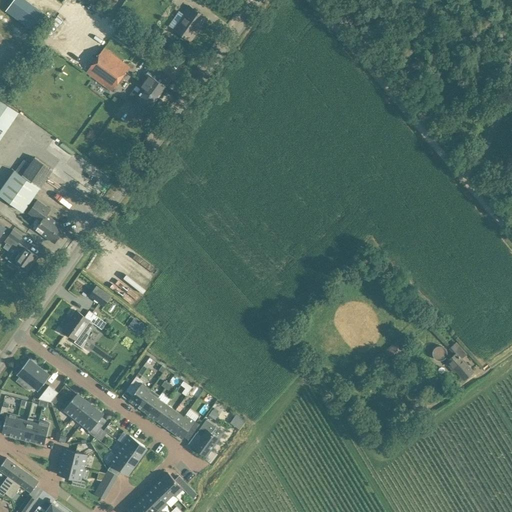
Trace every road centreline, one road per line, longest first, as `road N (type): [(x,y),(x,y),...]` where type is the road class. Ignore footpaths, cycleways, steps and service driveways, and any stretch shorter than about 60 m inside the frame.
road 1 (tertiary): [(19,335),(258,0)]
road 2 (unclassified): [(313,0),(511,236)]
road 3 (residential): [(19,335),(175,448)]
